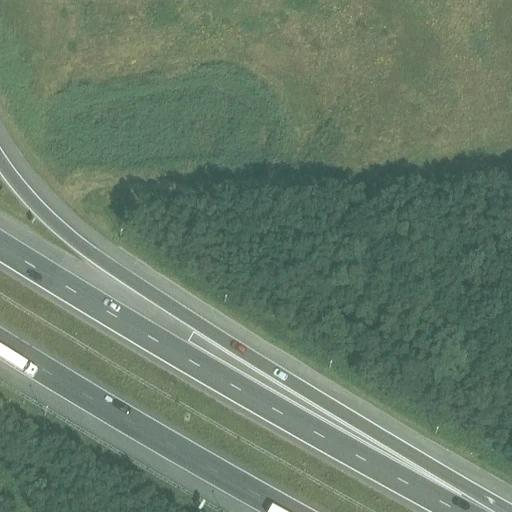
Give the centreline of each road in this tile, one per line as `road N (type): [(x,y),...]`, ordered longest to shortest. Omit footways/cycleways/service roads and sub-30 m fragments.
road 1 (motorway): [(483,511),(95,260),(42,214),(0,161)]
road 2 (motorway): [(478,511),(0,249)]
road 3 (motorway): [(0,341),(286,511)]
